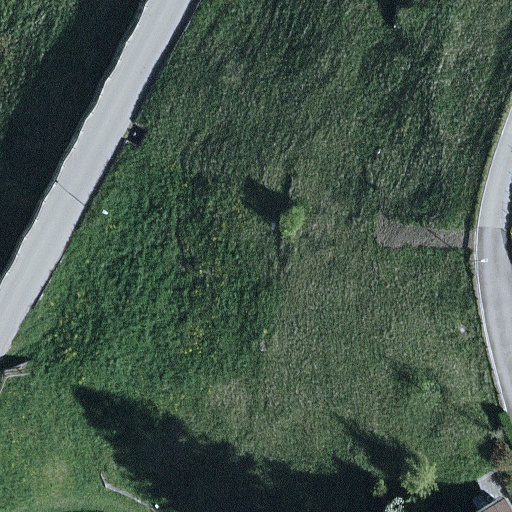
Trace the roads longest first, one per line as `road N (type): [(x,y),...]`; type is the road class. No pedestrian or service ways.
road 1 (residential): [(0,358),(186,0)]
road 2 (residential): [(511,318),(500,227),(511,146)]
